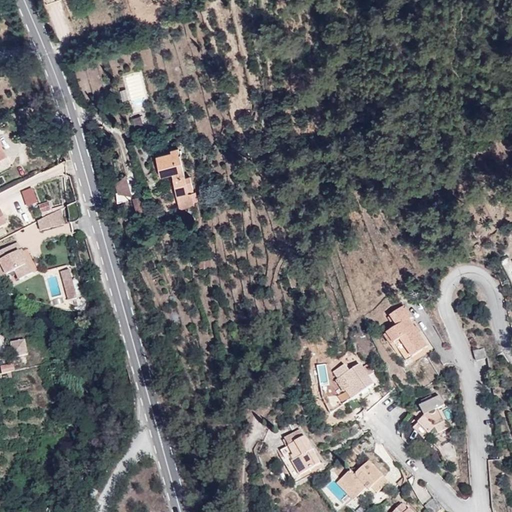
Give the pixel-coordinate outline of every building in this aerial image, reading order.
[(141,116),(133,118),(136,130),(144,128),(141,116)] [(177,194),(173,156),(151,158),(153,173),(164,172),(168,208),(179,208),(178,203),(182,202),(182,194),(177,194)] [(131,195),(126,175),(116,183),(118,192),(131,195)] [(33,188),(22,192),(27,207),(38,203),(33,188)] [(141,196),(133,198),(137,212),(146,210),(141,196)] [(49,202),(40,205),(43,218),(53,214),(49,202)] [(136,215),(131,203),(123,206),(126,218),(136,215)] [(61,209),(39,221),(41,230),(65,223),(61,209)] [(0,248),(0,254),(12,249),(9,244),(0,248)] [(12,249),(0,254),(0,274),(4,273),(7,281),(23,273),(12,249)] [(69,269),(61,271),(64,281),(72,279),(69,269)] [(77,298),(72,279),(64,281),(69,300),(77,298)] [(407,319),(399,307),(383,317),(390,328),(381,335),(399,361),(421,347),(404,322),(407,319)] [(16,357),(28,355),(26,343),(14,345),(16,357)] [(346,402),(369,386),(355,366),(344,373),(339,367),(327,375),(334,385),(337,381),(343,389),(339,392),(346,402)] [(415,402),(417,406),(425,401),(423,397),(415,402)] [(425,401),(417,406),(413,407),(417,417),(412,423),(420,430),(425,425),(428,432),(438,428),(430,410),(437,406),(432,398),(425,401)] [(438,428),(428,432),(432,438),(441,434),(438,428)] [(294,478),(315,465),(295,431),(279,441),(285,451),(290,461),(286,463),(294,478)] [(285,451),(279,441),(270,447),(276,457),(285,451)] [(436,467),(432,457),(424,461),(429,470),(436,467)] [(341,469),(332,478),(348,495),(358,486),(360,489),(363,486),(369,492),(380,482),(360,461),(345,474),(341,469)] [(348,495),(332,478),(328,482),(345,498),(348,495)]
